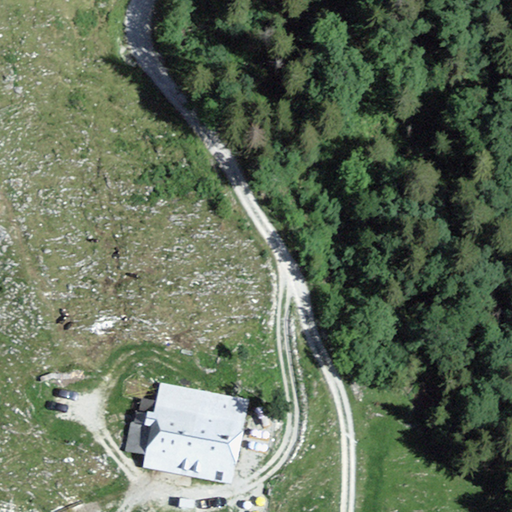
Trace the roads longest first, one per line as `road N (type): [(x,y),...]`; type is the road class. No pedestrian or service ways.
road 1 (track): [(136,493),(206,498),(253,479),(284,452),(294,421),(282,270)]
road 2 (track): [(282,270),(249,192),(142,50),(138,0)]
road 3 (track): [(282,270),(331,389),(342,436),(340,511)]
